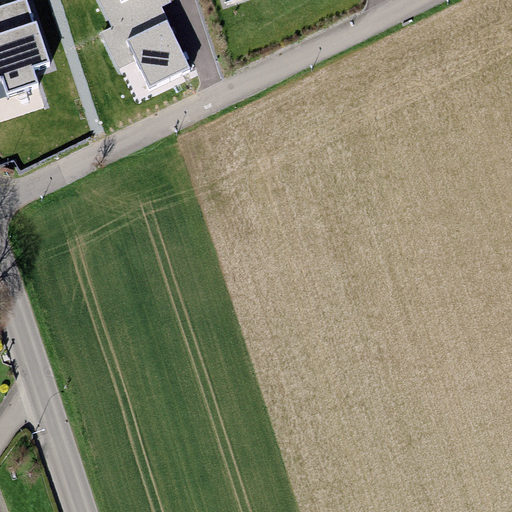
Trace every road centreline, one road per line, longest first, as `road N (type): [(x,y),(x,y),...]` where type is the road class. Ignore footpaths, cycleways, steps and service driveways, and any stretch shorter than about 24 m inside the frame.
road 1 (residential): [(0,200),(415,0)]
road 2 (secondary): [(34,382),(76,511)]
